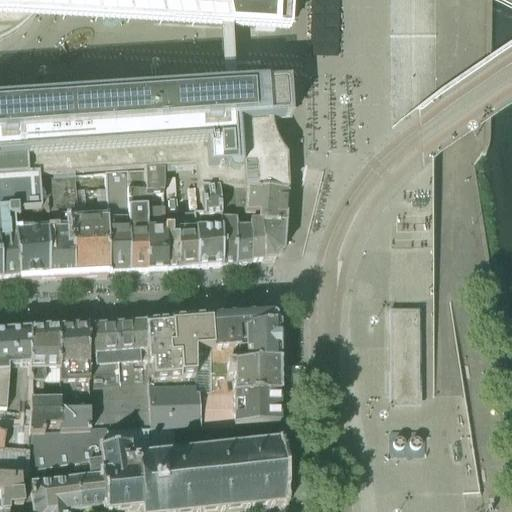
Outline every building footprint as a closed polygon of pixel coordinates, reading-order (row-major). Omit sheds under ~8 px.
[(0,183),(37,180),(37,176),(195,167),(196,187),(285,191),(284,159),(278,159),(273,151),(268,141),(266,133),(266,124),(289,123),(286,86),(262,88),(232,90),(229,31),(287,34),(288,25),(288,0),(0,0),(0,46),(10,40),(33,21),(47,21),(92,24),(142,26),(218,31),(222,91),(0,106),(0,183)] [(164,274),(163,217),(162,197),(163,191),(162,172),(143,172),(143,173),(125,174),(126,206),(144,206),(147,275),(164,274)] [(125,174),(105,175),(105,193),(106,219),(107,276),(129,276),(126,206),(125,174)] [(49,279),(73,278),(70,221),(70,214),(77,213),(76,193),(74,176),(44,179),(44,190),(46,214),(44,214),(49,279)] [(19,280),(49,279),(44,214),(46,214),(44,190),(44,179),(37,180),(0,183),(0,194),(20,193),(23,216),(21,216),(23,225),(12,228),(12,234),(14,234),(19,280)] [(196,271),(219,269),(219,210),(219,191),(200,190),(202,214),(195,215),(196,271)] [(257,226),(261,226),(283,226),(283,224),(285,194),(262,193),(219,191),(219,210),(237,215),(248,216),(257,216),(257,226)] [(0,282),(1,282),(2,282),(0,266),(0,227),(12,228),(23,225),(21,216),(23,216),(20,193),(0,194),(0,282)] [(129,276),(147,275),(144,206),(126,206),(129,276)] [(219,269),(234,267),(234,221),(248,221),(248,216),(237,215),(219,210),(219,269)] [(177,273),(196,271),(195,215),(173,216),(177,273)] [(164,274),(177,273),(173,216),(163,217),(164,274)] [(262,264),(262,245),(261,226),(257,226),(257,216),(248,216),(248,221),(248,265),(262,264)] [(73,278),(107,276),(106,219),(70,221),(73,278)] [(234,267),(248,265),(248,221),(234,221),(234,267)] [(281,255),(282,245),(283,226),(261,226),(262,245),(262,264),(266,264),(273,264),(281,255)] [(0,266),(2,282),(19,280),(14,234),(12,234),(12,228),(0,227),(0,266)] [(419,313),(389,313),(388,408),(389,409),(390,410),(418,410),(419,410),(420,408),(419,313)] [(210,320),(213,340),(232,338),(245,336),(245,331),(277,327),(277,323),(270,316),(245,318),(210,320)] [(183,322),(144,325),(147,388),(147,393),(195,390),(194,356),(194,351),(214,350),(213,340),(210,320),(183,322)] [(131,389),(147,388),(144,325),(123,327),(126,434),(146,434),(149,434),(148,399),(131,400),(131,389)] [(106,436),(126,434),(123,327),(103,328),(106,436)] [(245,336),(232,338),(233,349),(233,366),(277,364),(277,363),(278,363),(278,327),(277,327),(245,331),(245,336)] [(89,436),(106,436),(103,328),(86,330),(89,436)] [(68,437),(89,436),(86,330),(57,332),(58,387),(60,402),(59,402),(59,430),(58,437),(68,437)] [(59,430),(59,402),(42,402),(42,387),(58,387),(57,332),(28,334),(31,417),(29,439),(42,438),(58,437),(59,430)] [(0,415),(31,417),(28,334),(0,335),(0,415)] [(232,338),(213,340),(214,350),(194,351),(194,356),(195,390),(195,397),(208,397),(277,396),(277,364),(233,366),(233,349),(232,338)] [(148,399),(149,434),(200,433),(200,432),(232,431),(277,428),(277,396),(208,397),(195,397),(195,390),(147,393),(148,399)] [(0,453),(28,454),(29,439),(31,417),(0,415),(0,453)] [(73,481),(75,511),(92,511),(100,511),(252,511),(267,510),(267,511),(271,511),(272,510),(280,509),(280,511),(285,511),(285,509),(286,509),(286,508),(287,508),(287,502),(285,503),(284,490),(286,490),(285,485),(283,485),(282,470),(284,470),(283,465),(282,465),(280,452),(282,452),(282,447),(280,447),(280,446),(279,446),(278,444),(148,456),(146,434),(126,434),(106,436),(89,436),(68,437),(58,437),(42,438),(29,439),(28,454),(27,475),(71,469),(73,481)] [(0,493),(20,493),(20,480),(0,481),(0,493)] [(38,485),(29,486),(31,511),(75,511),(73,481),(38,485)] [(0,511),(5,511),(5,508),(21,506),(20,493),(0,493),(0,511)]
